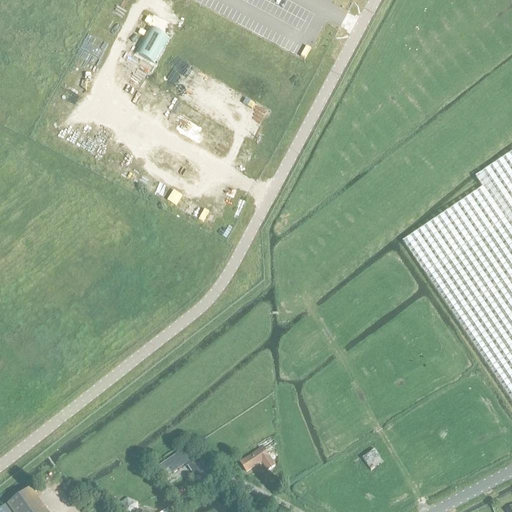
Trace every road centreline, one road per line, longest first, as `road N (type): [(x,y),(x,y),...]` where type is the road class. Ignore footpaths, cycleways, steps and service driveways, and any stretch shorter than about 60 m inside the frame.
road 1 (unclassified): [(378,0),(214,296),(0,466)]
road 2 (unknown): [(137,0),(113,40),(107,80),(120,116),(267,206)]
